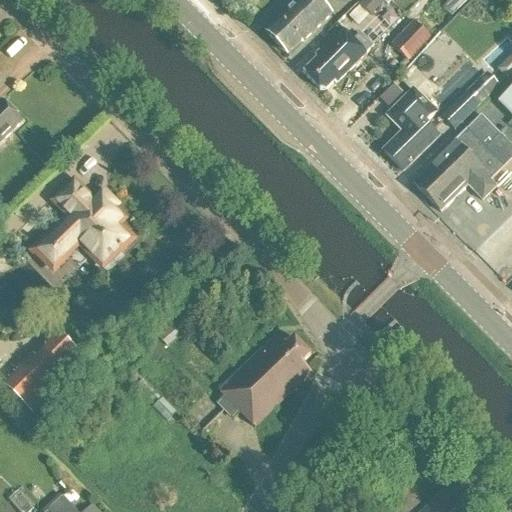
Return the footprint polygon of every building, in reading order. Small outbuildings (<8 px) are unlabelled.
[(287,31),(317,1),(316,0),(297,0),(277,20),(278,22),(287,31)] [(370,19),(384,4),(379,0),(365,0),(358,8),(370,19)] [(451,19),(470,0),(452,0),(442,10),(451,19)] [(332,17),(317,1),(287,31),(278,22),(265,35),(286,57),(300,44),(302,46),(332,17)] [(413,25),(391,47),(409,64),(430,42),(413,25)] [(313,58),(317,62),(303,76),(319,93),(325,93),(333,85),(336,88),(367,57),(365,56),(371,49),(369,47),(369,46),(360,36),(353,43),(341,31),(313,58)] [(486,74),(441,119),(454,133),(499,88),(486,74)] [(390,105),(403,90),(396,83),(383,99),(390,105)] [(511,91),(499,105),(511,118),(511,91)] [(403,137),(383,156),(401,175),(437,140),(425,128),(434,119),(423,108),(424,106),(413,95),(387,121),(403,137)] [(0,146),(22,125),(1,103),(0,104),(0,146)] [(429,168),(431,169),(413,188),(440,216),(467,189),(482,204),(496,190),(490,184),(504,170),(486,152),(500,138),(481,118),(466,133),(455,144),(454,143),(429,168)] [(94,206),(74,186),(54,206),(68,220),(34,254),(53,274),(80,248),(103,271),(131,243),(118,230),(124,223),(101,200),(94,206)] [(86,278),(92,272),(86,265),(79,272),(86,278)] [(32,356),(16,373),(6,384),(4,383),(1,387),(42,429),(58,413),(49,404),(69,382),(71,385),(90,365),(57,334),(44,348),(46,349),(36,359),(32,356)] [(254,430),(312,374),(302,365),(310,357),(294,340),(286,348),(276,338),(219,394),(254,430)] [(154,365),(164,356),(152,344),(143,353),(154,365)] [(167,425),(177,415),(142,382),(134,392),(153,410),(152,410),(167,425)] [(475,511),(453,486),(424,511),(475,511)] [(97,511),(93,507),(87,511),(74,511),(63,499),(49,511),(97,511)]
